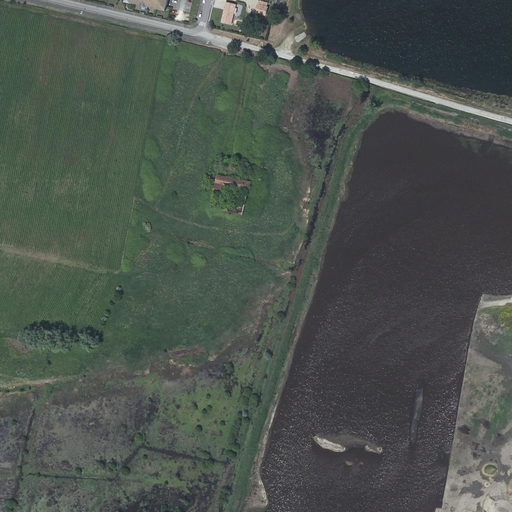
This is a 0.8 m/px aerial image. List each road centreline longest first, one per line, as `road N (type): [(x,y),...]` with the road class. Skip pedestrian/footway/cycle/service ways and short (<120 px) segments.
road 1 (track): [(197,31),(511,121)]
road 2 (tertiary): [(55,0),(197,31)]
